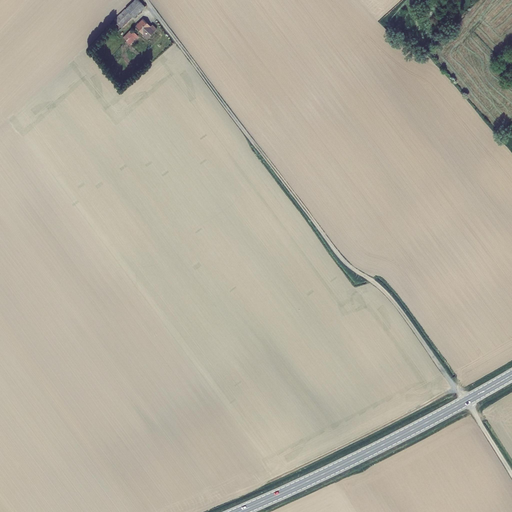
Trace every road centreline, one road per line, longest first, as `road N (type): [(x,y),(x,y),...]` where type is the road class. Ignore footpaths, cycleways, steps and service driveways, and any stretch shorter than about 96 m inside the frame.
road 1 (track): [(146,0),(335,251),(399,309),(511,474)]
road 2 (secondary): [(237,511),(511,375)]
